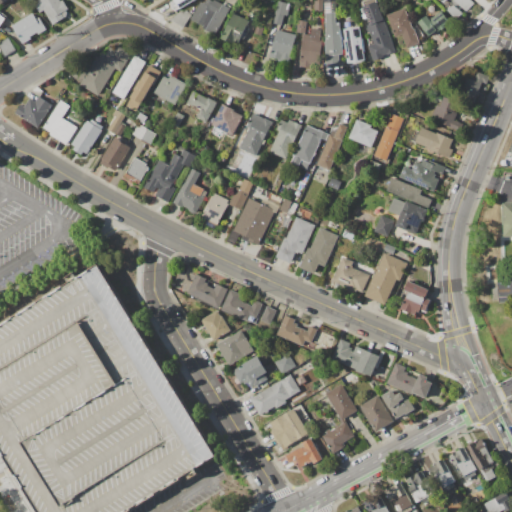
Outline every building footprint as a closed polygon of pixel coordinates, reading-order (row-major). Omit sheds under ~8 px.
[(60,0),(61,1),(63,0),(68,9),(66,10),(69,15),(52,25),(44,11),(40,13),(35,5),(39,2),(38,0),(60,0)] [(216,36),(202,29),(203,27),(190,20),(200,2),(204,4),(206,0),(209,0),(212,2),(213,0),(223,5),(225,1),(232,5),(216,36)] [(367,0),(376,0),(396,52),(388,55),(387,54),(384,56),(373,61),(368,48),(367,38),(371,37),(370,33),(368,33),(365,26),(369,25),(367,19),(365,20),(361,10),(363,9),(362,6),(363,6),(362,2),(367,0)] [(470,0),(474,3),(465,12),(461,8),(459,10),(462,14),(457,20),(447,10),(452,5),(453,6),(456,3),(453,0),(447,0),(443,4),(438,0),(470,0)] [(279,2),(290,5),(287,16),(283,16),(281,26),(272,24),(279,2)] [(431,14),(426,7),(432,2),(438,9),(431,14)] [(405,8),(419,44),(407,49),(402,35),(395,38),(386,16),(405,8)] [(182,28),(177,25),(170,20),(177,13),(182,11),(184,13),(186,11),(191,14),(182,28)] [(429,38),(417,23),(427,16),(430,20),(441,11),(449,22),(444,26),(446,28),(441,31),(440,29),(429,38)] [(325,13),(339,13),(340,37),(341,37),(342,55),(338,55),(339,66),(327,66),(326,56),(325,56),(324,43),(325,43),(325,36),(326,35),(325,23),(326,23),(325,13)] [(12,26),(33,14),(37,20),(40,19),(47,30),(23,44),(12,26)] [(233,14),(249,21),(246,26),(250,27),(243,40),(240,39),(239,42),(235,40),(233,45),(221,39),(233,14)] [(297,20),(306,22),(305,33),(296,32),(297,20)] [(254,34),(256,27),(263,28),(261,35),(254,34)] [(360,27),(365,60),(361,62),(356,63),(347,63),(343,30),(360,27)] [(303,35),(310,36),(311,28),(319,29),(318,36),(321,37),(317,68),(306,67),(306,69),(300,68),(303,35)] [(277,31),(296,35),(289,62),(270,58),(277,31)] [(0,49),(0,42),(8,37),(15,51),(4,57),(0,49)] [(80,84),(97,57),(99,58),(102,53),(105,55),(110,47),(115,50),(118,46),(132,54),(121,72),(116,69),(100,96),(80,84)] [(112,93),(135,56),(146,63),(124,100),(112,93)] [(141,104),(136,112),(126,107),(131,98),(135,91),(134,90),(139,81),(140,81),(149,65),(161,72),(157,79),(156,78),(141,104)] [(467,77),(473,80),(477,71),(490,77),(487,85),(482,83),(472,106),(457,100),(467,77)] [(154,93),(164,76),(168,79),(171,76),(187,85),(175,105),(154,93)] [(206,123),(196,117),(200,111),(186,103),(193,91),(207,99),(208,98),(218,104),(206,123)] [(38,128),(15,114),(21,105),(25,107),(30,99),(36,102),(39,97),(52,105),(38,128)] [(443,97),(461,104),(454,121),(463,125),(460,132),(441,124),(442,122),(432,117),(437,105),(439,106),(443,97)] [(43,128),(60,101),(70,106),(62,118),(77,127),(66,145),(49,134),(50,133),(43,128)] [(211,125),(223,104),(234,110),(234,111),(243,116),(232,136),(211,125)] [(107,130),(114,120),(116,117),(112,115),(115,110),(125,116),(120,125),(114,134),(107,130)] [(177,112),(184,117),(178,128),(170,124),(177,112)] [(140,113),(147,117),(144,124),(136,119),(140,113)] [(255,156),(240,148),(248,133),(247,132),(249,128),(246,127),(253,113),(264,119),(265,118),(273,123),(255,156)] [(374,155),(391,114),(405,120),(387,161),(374,155)] [(87,121),(89,122),(91,119),(103,127),(101,130),(102,130),(86,155),(83,153),(81,155),(73,150),(75,147),(71,145),(87,121)] [(286,159),(270,152),(279,132),(277,131),(282,120),(288,123),(289,120),(303,126),(299,135),(298,134),(286,159)] [(357,120),(372,126),(371,128),(379,132),(372,148),(349,139),(357,120)] [(140,140),(132,135),(138,124),(147,129),(140,140)] [(324,184),(313,179),(317,169),(321,171),(322,168),(317,165),(332,130),(336,132),(340,124),(348,127),(324,184)] [(114,134),(120,125),(125,128),(119,137),(114,134)] [(292,156),(307,125),(329,135),(326,141),(324,140),(321,147),(319,146),(317,149),(321,151),(311,172),(290,163),(293,157),(292,156)] [(422,127),(436,134),(436,133),(453,140),(449,149),(453,150),(449,159),(429,150),(430,149),(415,142),(422,127)] [(147,129),(156,134),(150,144),(141,139),(147,129)] [(413,132),(418,134),(415,142),(410,139),(413,132)] [(116,172),(109,167),(108,169),(100,164),(102,160),(101,159),(115,136),(120,140),(119,141),(130,148),(116,172)] [(144,187),(159,159),(169,165),(175,154),(176,155),(180,148),(195,156),(189,168),(183,165),(173,183),(174,183),(173,187),(176,189),(168,203),(155,196),(159,189),(156,187),(153,192),(144,187)] [(400,177),(408,158),(415,162),(418,155),(446,167),(442,175),(435,172),(434,175),(435,175),(435,177),(437,178),(438,176),(440,177),(434,192),(400,177)] [(135,158),(147,165),(146,166),(149,168),(149,169),(149,170),(147,171),(146,172),(139,185),(124,177),(135,158)] [(173,203),(191,169),(200,173),(194,184),(204,189),(203,190),(207,193),(196,215),(189,211),(190,210),(183,206),(182,207),(173,203)] [(331,178),(341,182),(338,190),(328,186),(331,178)] [(387,191),(393,178),(422,190),(420,195),(432,200),(428,209),(387,191)] [(229,204),(237,188),(239,189),(244,179),(253,183),(246,197),(247,198),(241,210),(229,204)] [(293,191),(299,194),(295,201),(290,198),(293,191)] [(212,196),(213,197),(214,194),(228,201),(227,204),(229,205),(217,226),(216,225),(213,230),(205,225),(207,221),(204,219),(205,217),(202,216),(212,196)] [(249,198),(276,211),(261,243),(240,234),(234,245),(227,242),(232,230),(234,231),(249,198)] [(406,201),(429,211),(424,223),(422,222),(416,235),(396,226),(400,216),(388,211),(394,198),(405,203),(406,201)] [(279,210),(284,199),(292,202),(287,213),(279,210)] [(503,203),(511,202),(511,237),(503,237),(503,203)] [(381,215),(394,220),(388,237),(375,231),(381,215)] [(315,225),(302,254),(298,252),(292,265),(288,263),(289,263),(276,257),(285,238),(287,238),(296,217),(315,225)] [(339,234),(325,267),(319,264),(315,273),(300,267),(308,248),(311,249),(320,228),(336,235),(337,234),(339,234)] [(345,230),(355,234),(352,241),(342,236),(345,230)] [(385,244),(382,252),(368,247),(371,239),(385,244)] [(387,244),(396,248),(393,254),(384,251),(387,244)] [(366,296),(384,253),(408,264),(397,290),(393,288),(386,305),(366,296)] [(332,281),(343,257),(354,262),(352,267),(371,276),(362,294),(355,291),(354,293),(342,288),(343,286),(332,281)] [(0,447),(41,511),(126,511),(202,465),(215,457),(218,455),(99,264),(0,326),(0,447)] [(186,293),(196,274),(207,279),(206,282),(209,284),(208,286),(214,289),(216,284),(228,290),(219,309),(186,293)] [(409,281),(429,291),(426,298),(432,301),(427,313),(420,310),(419,313),(416,312),(415,315),(401,309),(409,292),(404,290),(409,281)] [(231,290),(242,295),(240,299),(243,300),(242,302),(253,307),(255,301),(263,305),(254,325),(222,310),(231,290)] [(267,307),(277,311),(271,324),(261,320),(267,307)] [(201,320),(217,311),(222,319),(223,318),(229,329),(220,335),(221,337),(214,341),(201,320)] [(285,316),(295,320),(294,323),(298,324),(297,327),(307,331),(309,326),(317,330),(310,348),(277,336),(285,316)] [(217,346),(241,331),(253,351),(229,366),(217,346)] [(381,355),(372,377),(332,361),(340,339),(351,343),(349,347),(352,349),(352,351),(354,352),(356,346),(381,355)] [(274,361),(288,353),(296,367),(281,375),(274,361)] [(233,370),(257,356),(268,373),(265,374),(268,379),(252,388),(248,381),(242,385),(233,370)] [(395,363),(407,368),(405,371),(408,373),(407,375),(411,377),(412,376),(418,379),(420,374),(428,377),(427,380),(433,383),(426,399),(414,394),(414,395),(386,383),(395,363)] [(355,378),(344,384),(340,377),(351,371),(355,378)] [(251,398),(291,374),(301,391),(284,401),(285,403),(276,408),(275,406),(269,410),(270,412),(266,414),(265,412),(261,415),(251,398)] [(342,385),(359,410),(344,420),(343,420),(326,395),(342,385)] [(383,396),(392,390),(396,396),(400,393),(403,398),(406,396),(415,410),(405,416),(404,413),(396,418),(383,396)] [(378,396),(393,421),(375,432),(360,407),(378,396)] [(444,402),(439,407),(432,405),(433,402),(438,400),(442,399),(444,402)] [(293,410),(308,434),(282,450),(267,426),(293,410)] [(322,436),(328,433),(327,431),(330,429),(331,431),(342,424),(341,422),(343,420),(344,420),(355,437),(344,443),(346,446),(333,454),(322,436)] [(466,446),(481,438),(495,462),(492,463),(495,468),(494,469),(498,476),(487,482),(466,446)] [(311,439),(323,459),(315,464),(313,461),(301,468),(298,463),(295,465),(293,461),(284,467),(280,460),(301,447),(302,449),(305,447),(303,444),(311,439)] [(463,448),(476,469),(474,471),(476,474),(466,480),(456,464),(453,466),(448,457),(463,448)] [(442,459),(455,481),(453,483),(455,486),(442,493),(427,468),(442,459)] [(421,471),(434,494),(432,495),(434,499),(424,505),(422,501),(416,504),(407,488),(410,486),(406,479),(421,471)] [(401,483),(414,509),(407,511),(398,511),(393,501),(390,502),(384,491),(401,483)] [(488,511),(484,504),(506,492),(510,499),(505,501),(509,508),(501,511),(488,511)] [(379,495),(388,511),(369,511),(364,503),(379,495)]
